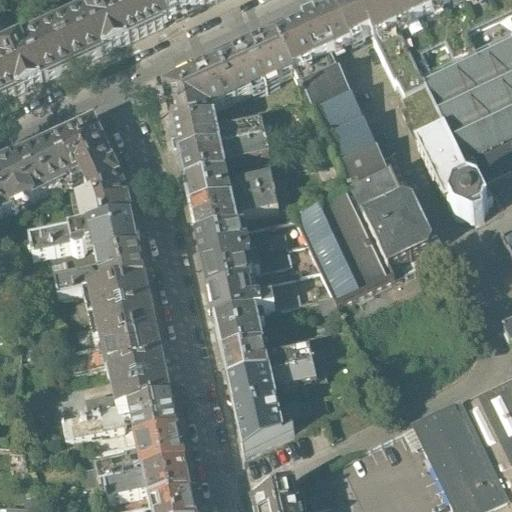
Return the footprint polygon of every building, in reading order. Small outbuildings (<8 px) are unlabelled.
[(122,48),(163,30),(149,0),(117,0),(54,29),(74,70),(122,48)] [(204,9),(216,4),(213,0),(149,0),(163,30),(204,9)] [(511,0),(366,0),(332,16),(305,31),(276,45),(294,78),(333,59),(349,51),(372,41),(397,100),(511,44),(511,0)] [(74,70),(54,29),(0,55),(0,105),(28,92),(74,70)] [(511,44),(397,100),(441,205),(447,203),(448,192),(463,186),(472,194),(475,192),(511,174),(511,44)] [(294,78),(276,45),(244,60),(193,83),(166,95),(175,137),(215,129),(213,119),(294,78)] [(333,59),(294,78),(309,107),(323,136),(337,164),(348,187),(353,197),(295,225),(309,253),(320,277),(332,302),(337,312),(387,288),(383,281),(426,259),(432,250),(415,210),(405,207),(333,59)] [(78,210),(83,235),(134,224),(131,207),(117,170),(96,126),(58,145),(82,185),(94,203),(78,210)] [(215,129),(175,137),(179,158),(181,166),(267,151),(265,131),(217,140),(215,129)] [(10,170),(0,173),(0,222),(1,224),(82,185),(58,145),(10,170)] [(267,151),(181,166),(183,172),(187,193),(228,185),(226,172),(270,165),(267,151)] [(228,185),(187,193),(191,212),(192,218),(276,200),(272,184),(230,192),(228,185)] [(472,194),(463,186),(448,192),(447,203),(451,213),(461,217),(471,213),(475,202),(472,194)] [(276,200),(192,218),(194,224),(198,246),(241,237),(238,226),(280,217),(276,200)] [(91,258),(93,270),(142,259),(135,229),(134,224),(83,235),(35,246),(39,261),(78,253),(80,260),(91,258)] [(511,233),(501,239),(511,259),(511,322),(498,329),(511,354),(511,353),(511,233)] [(241,237),(198,246),(203,268),(204,273),(290,255),(287,238),(247,246),(245,236),(241,237)] [(290,255),(204,273),(205,278),(211,301),(252,292),(250,278),(293,270),(290,255)] [(96,282),(61,289),(64,304),(93,298),(147,286),(146,283),(142,259),(93,270),(96,282)] [(93,298),(104,352),(159,341),(152,308),(147,286),(93,298)] [(252,292),(211,301),(215,321),(216,327),(265,317),(303,310),(300,295),(255,304),(252,292)] [(268,330),(265,317),(216,327),(217,334),(223,362),(264,354),(259,333),(268,330)] [(109,370),(111,381),(165,370),(160,344),(159,341),(104,352),(74,360),(77,377),(109,370)] [(264,354),(223,362),(228,386),(230,392),(314,373),(311,359),(266,367),(264,354)] [(90,410),(92,421),(173,405),(166,374),(165,370),(111,381),(117,405),(90,410)] [(314,373),(230,392),(231,399),(236,421),(276,412),(273,400),(317,390),(314,373)] [(511,511),(511,388),(412,435),(448,511),(511,511)] [(24,403),(25,440),(56,433),(48,398),(24,403)] [(135,427),(140,451),(181,442),(173,409),(173,405),(92,421),(64,427),(68,448),(90,443),(112,438),(127,435),(128,429),(135,427)] [(276,412),(236,421),(244,457),(246,465),(313,431),(297,409),(276,412)] [(90,443),(93,458),(115,453),(112,438),(90,443)] [(100,495),(108,493),(188,475),(187,471),(181,442),(140,451),(143,465),(96,476),(100,495)] [(114,511),(150,504),(151,511),(155,511),(194,503),(188,478),(188,475),(108,493),(112,511),(114,511)] [(295,491),(258,510),(258,511),(299,511),(298,506),(297,499),(295,491)] [(195,511),(194,503),(155,511),(195,511)]
